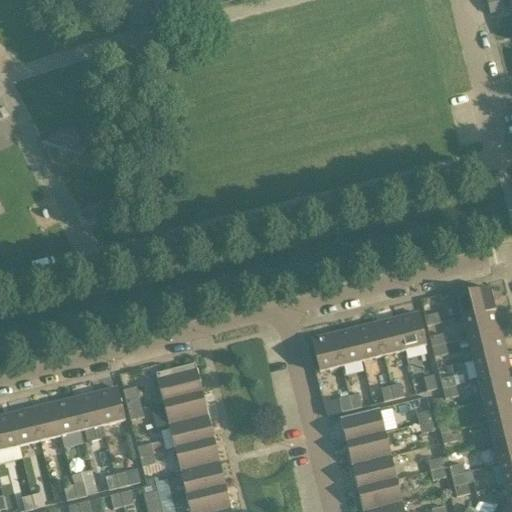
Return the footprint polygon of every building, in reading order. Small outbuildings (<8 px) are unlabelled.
[(371,0),(362,0),(351,6),(368,39),(386,29),(371,0)] [(394,0),(371,0),(386,29),(405,20),(394,0)] [(502,3),(488,6),(490,16),(504,13),(502,3)] [(351,6),(333,15),(350,48),(368,39),(351,6)] [(333,15),(315,25),(332,57),(350,48),(333,15)] [(315,25),(297,34),(312,64),(314,67),(332,57),(315,25)] [(295,32),(277,41),(294,74),(312,64),(297,34),(295,32)] [(277,41),(259,51),(276,83),(294,74),(277,41)] [(408,47),(398,52),(402,59),(412,54),(408,47)] [(259,51),(241,60),(258,93),(276,83),(259,51)] [(398,52),(388,57),(391,64),(402,59),(398,52)] [(241,60),(223,69),(240,102),(258,93),(241,60)] [(372,65),(362,70),(366,77),(376,72),(372,65)] [(223,69),(204,79),(221,112),(240,102),(223,69)] [(362,70),(352,75),(356,82),(366,77),(362,70)] [(335,84),(325,89),(329,96),(339,91),(335,84)] [(325,89),(315,94),(319,101),(329,96),(325,89)] [(427,90),(416,93),(417,101),(428,98),(427,90)] [(416,93),(404,96),(406,104),(417,101),(416,93)] [(387,100),(376,103),(378,111),(389,108),(387,100)] [(376,103),(365,106),(367,113),(378,111),(376,103)] [(298,110),(290,112),(293,123),(301,121),(298,110)] [(347,110),(336,113),(338,120),(349,118),(347,110)] [(290,112),(283,114),(285,125),(293,123),(290,112)] [(336,113),(326,115),(327,123),(338,120),(336,113)] [(443,118),(423,123),(432,159),(452,154),(443,118)] [(301,121),(293,123),(296,134),(304,132),(301,121)] [(262,123),(251,126),(253,134),(264,131),(262,123)] [(293,123),(285,125),(288,136),(296,134),(293,123)] [(423,123),(403,128),(412,164),(432,159),(423,123)] [(251,126),(240,128),(242,136),(253,134),(251,126)] [(403,128),(383,133),(392,169),(412,164),(403,128)] [(383,133),(364,138),(373,174),(392,169),(383,133)] [(268,134),(257,137),(259,145),(270,142),(268,134)] [(257,137),(246,140),(248,148),(259,145),(257,137)] [(364,138),(344,143),(344,146),(353,179),(373,174),(364,138)] [(344,146),(325,151),(334,186),(354,181),(353,179),(344,146)] [(325,151),(305,156),(314,192),(334,186),(325,151)] [(305,156),(285,161),(294,197),(314,192),(305,156)] [(285,161),(265,166),(274,202),(294,197),(285,161)] [(265,166),(245,171),(254,207),(274,202),(265,166)] [(462,319),(495,311),(490,289),(457,297),(462,319)] [(495,311),(462,319),(467,340),(500,332),(495,311)] [(396,320),(404,353),(426,347),(418,314),(396,320)] [(427,328),(440,324),(437,315),(425,319),(427,328)] [(375,325),(383,358),(404,353),(396,320),(375,325)] [(354,330),(362,363),(383,358),(375,325),(354,330)] [(333,335),(341,368),(362,363),(354,330),(333,335)] [(473,361),(506,353),(500,332),(467,340),(473,361)] [(341,368),(333,335),(311,341),(319,374),(341,368)] [(432,349),(445,345),(443,336),(430,339),(432,349)] [(445,345),(432,349),(435,359),(448,356),(445,345)] [(506,353),(473,361),(478,382),(511,374),(506,353)] [(155,401),(201,390),(195,365),(156,375),(159,388),(152,390),(155,401)] [(483,403),(511,395),(511,378),(511,374),(478,382),(483,403)] [(424,380),(427,392),(437,390),(434,378),(424,380)] [(443,391),(456,387),(453,378),(441,381),(443,391)] [(391,388),(394,401),(404,398),(401,386),(391,388)] [(456,387),(443,391),(445,401),(458,398),(456,387)] [(394,401),(391,388),(381,391),(384,403),(394,401)] [(95,395),(103,428),(125,422),(117,389),(95,395)] [(123,393),(127,408),(140,405),(136,390),(123,393)] [(201,390),(155,401),(156,406),(163,404),(168,424),(207,414),(201,390)] [(74,400),(82,433),(103,428),(95,395),(74,400)] [(511,395),(483,403),(488,424),(511,417),(511,395)] [(330,404),(329,396),(322,398),(323,405),(330,404)] [(349,398),(352,411),(362,409),(359,396),(349,398)] [(352,411),(349,398),(339,401),(342,414),(352,411)] [(53,405),(61,438),(82,433),(74,400),(53,405)] [(32,410),(40,443),(61,438),(53,405),(32,410)] [(144,419),(140,405),(127,408),(131,423),(144,419)] [(11,415),(19,448),(40,443),(32,410),(11,415)] [(346,444),(385,434),(379,410),(340,420),(346,444)] [(419,426),(432,423),(430,413),(416,417),(419,426)] [(207,414),(168,424),(174,447),(213,438),(207,414)] [(0,453),(19,448),(11,415),(0,417),(0,453)] [(493,445),(511,440),(511,417),(488,424),(493,445)] [(432,423),(419,426),(421,437),(434,433),(432,423)] [(441,436),(454,432),(452,423),(439,426),(441,436)] [(454,432),(441,436),(444,446),(457,443),(454,432)] [(352,467),(391,458),(385,434),(346,444),(352,467)] [(213,438),(174,447),(180,471),(219,462),(213,438)] [(511,440),(493,445),(499,466),(511,462),(511,440)] [(139,456),(152,453),(150,446),(137,449),(139,456)] [(152,453),(139,456),(143,470),(155,466),(152,453)] [(357,491),(397,481),(391,458),(352,467),(357,491)] [(430,473),(443,469),(441,460),(428,463),(430,473)] [(219,462),(180,471),(186,495),(225,485),(219,462)] [(511,507),(511,462),(499,466),(508,507),(511,507)] [(462,466),(449,469),(452,478),(465,475),(462,466)] [(443,469),(430,473),(433,483),(446,480),(443,469)] [(115,476),(118,490),(140,484),(137,471),(115,476)] [(465,475),(452,478),(454,488),(467,485),(465,475)] [(118,490),(115,476),(105,479),(109,492),(118,490)] [(146,505),(159,502),(157,494),(159,494),(155,480),(146,483),(147,488),(142,490),(146,505)] [(362,511),(370,511),(402,504),(397,481),(357,491),(362,511)] [(73,487),(77,500),(87,498),(84,485),(73,487)] [(225,485),(186,495),(189,511),(219,511),(231,509),(225,485)] [(467,485),(454,488),(457,499),(470,495),(467,485)] [(77,500),(73,487),(64,490),(67,503),(77,500)] [(120,495),(123,509),(133,506),(130,493),(120,495)] [(31,497),(35,511),(45,508),(42,495),(31,497)] [(123,509),(120,495),(110,497),(113,511),(123,509)] [(29,511),(35,511),(31,497),(22,499),(24,511),(29,511)] [(161,511),(159,502),(146,505),(147,511),(161,511)] [(78,505),(79,511),(90,511),(88,503),(78,505)]
